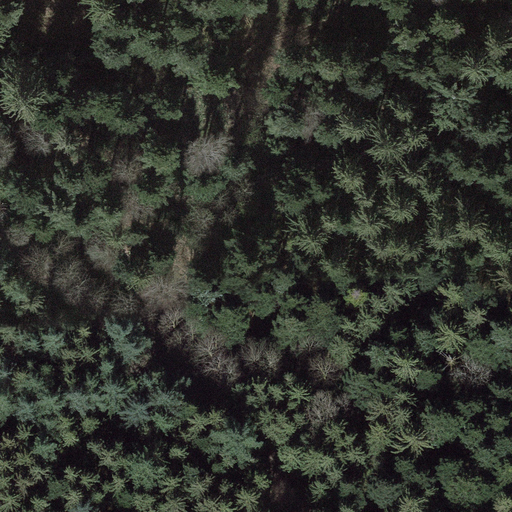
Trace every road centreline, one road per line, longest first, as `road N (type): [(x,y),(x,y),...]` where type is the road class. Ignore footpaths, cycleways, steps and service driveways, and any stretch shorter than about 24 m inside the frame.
road 1 (track): [(2,234),(320,137),(511,122)]
road 2 (track): [(291,511),(274,466),(235,426),(0,231)]
